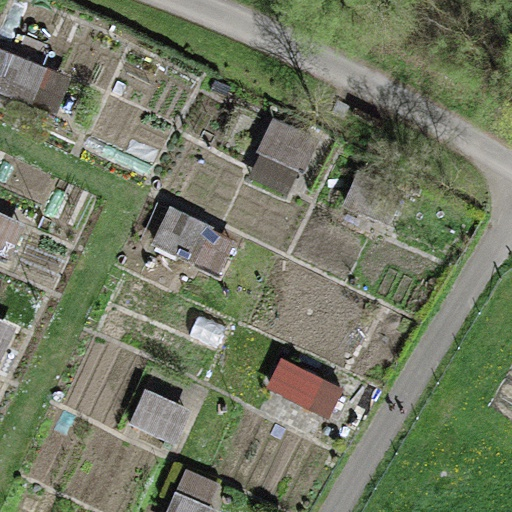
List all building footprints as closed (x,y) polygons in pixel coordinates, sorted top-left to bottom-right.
[(298,175),(303,178),(321,139),(273,117),(255,155),(260,158),(248,183),(286,201),(298,175)] [(153,247),(218,277),(236,240),(170,210),(153,247)] [(0,260),(10,265),(26,228),(0,216),(0,260)] [(0,366),(16,330),(0,322),(0,366)] [(328,425),(344,393),(281,362),(266,393),(328,425)] [(175,453),(193,414),(144,392),(126,430),(175,453)] [(166,511),(213,511),(209,510),(220,486),(185,471),(166,511)]
